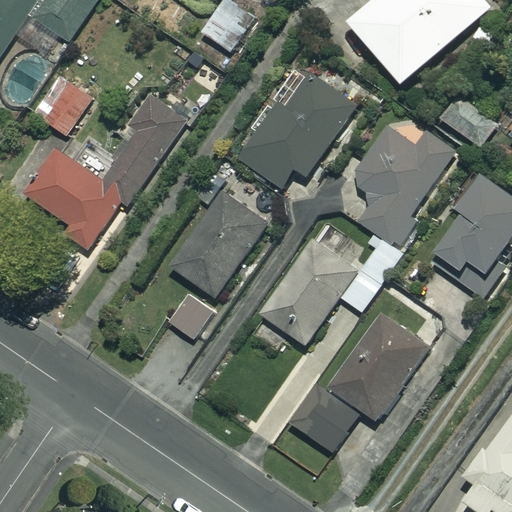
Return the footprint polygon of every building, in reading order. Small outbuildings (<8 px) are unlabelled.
[(103,0),(0,0),(0,61),(19,35),(49,57),(65,35),(74,41),(103,0)] [(210,0),(187,0),(203,11),(210,0)] [(257,18),(229,0),(228,0),(206,34),(234,53),(257,18)] [(496,8),(488,0),(384,0),(355,25),(407,85),(496,8)] [(360,106),(317,75),(292,110),(285,105),(246,160),(285,188),(299,169),(310,177),(360,106)] [(96,98),(62,79),(39,118),(73,138),(96,98)] [(191,119),(154,94),(124,136),(131,140),(104,179),(63,151),(31,197),(71,225),(66,233),(95,252),(129,202),(133,205),(191,119)] [(498,127),(460,99),(444,120),(482,149),(498,127)] [(422,149),(391,128),(355,183),(380,199),(364,223),(398,244),(458,152),(431,135),(422,149)] [(468,214),(436,267),(486,298),(511,256),(511,194),(484,177),(463,211),(468,214)] [(272,222),(226,192),(176,268),(222,298),(272,222)] [(369,247),(378,253),(346,300),(366,314),(407,255),(377,235),(369,247)] [(362,272),(318,241),(265,315),(310,346),(362,272)] [(216,310),(191,293),(172,322),(196,338),(216,310)] [(337,391),(380,422),(434,348),(391,317),(337,391)] [(366,417),(320,384),(293,421),(339,455),(366,417)] [(511,511),(511,425),(473,478),(482,485),(470,502),(483,511),(497,511),(499,510),(501,511),(511,511)]
